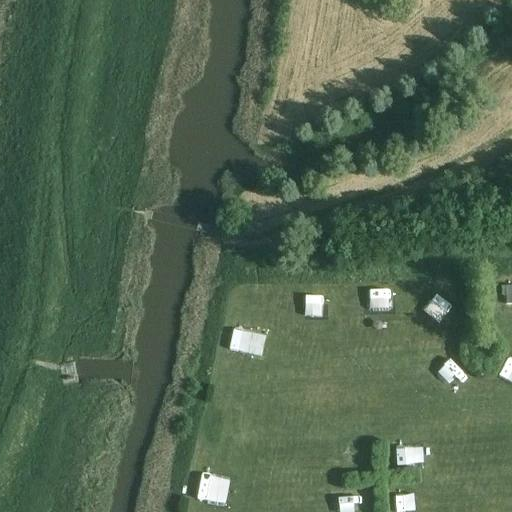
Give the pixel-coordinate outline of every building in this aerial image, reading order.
[(445,294),(452,308),(471,299),(465,286),(445,294)] [(247,341),(272,346),(276,324),(252,319),(247,341)] [(262,402),(234,400),(232,423),(261,425),(262,402)] [(359,428),(358,448),(387,449),(388,429),(359,428)] [(417,435),(415,446),(435,449),(436,438),(417,435)] [(219,472),(218,488),(228,489),(230,473),(219,472)] [(353,482),(353,503),(379,502),(379,481),(353,482)]
